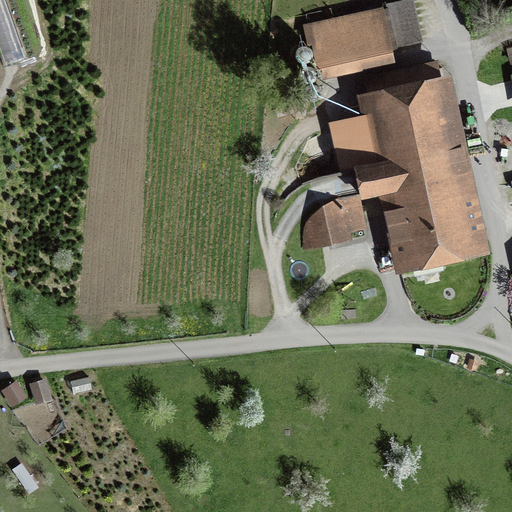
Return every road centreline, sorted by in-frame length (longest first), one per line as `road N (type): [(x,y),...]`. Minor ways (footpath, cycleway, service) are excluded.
road 1 (unclassified): [(0,369),(399,331),(489,344)]
road 2 (residential): [(440,0),(483,133),(501,272),(489,344)]
